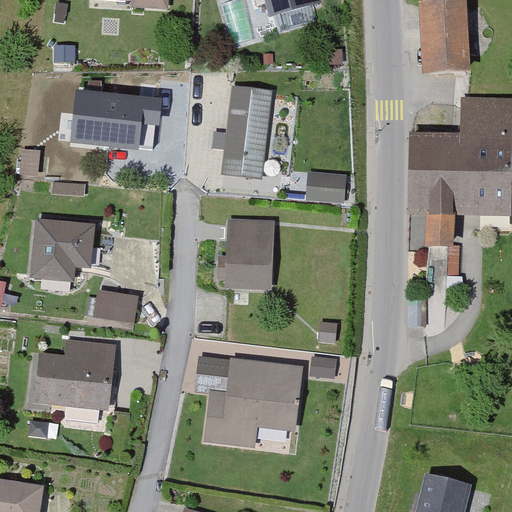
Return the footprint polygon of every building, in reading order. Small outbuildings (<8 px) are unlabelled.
[(268,0),(272,13),(317,2),(317,0),(268,0)] [(424,3),(420,4),(424,72),(469,69),(465,1),(424,3)] [(67,6),(58,5),(56,20),(65,22),(67,6)] [(74,48),(53,47),(52,64),(74,64),(74,48)] [(341,50),(329,51),(330,65),(342,64),(341,50)] [(273,55),(264,56),(265,64),(274,64),(273,55)] [(101,81),(89,80),(88,91),(101,92),(101,81)] [(269,94),(233,90),(229,134),(215,133),(214,148),(225,149),(223,173),(260,177),(269,94)] [(157,100),(79,93),(75,142),(152,149),(157,100)] [(413,137),(412,212),(430,213),(429,273),(458,274),(459,248),(451,248),(451,213),(511,214),(511,207),(511,98),(469,98),(461,98),(461,138),(413,137)] [(39,152),(23,151),(21,174),(37,175),(39,152)] [(344,202),(346,177),(310,173),(307,199),(344,202)] [(85,185),(52,182),(51,194),(84,197),(85,185)] [(94,225),(36,219),(30,276),(72,280),(73,264),(89,266),(94,225)] [(274,224),(231,222),(229,257),(219,256),(217,282),(226,282),(227,287),(271,289),(274,224)] [(139,297),(99,292),(96,317),(135,323),(139,297)] [(425,325),(426,301),(411,301),(410,325),(425,325)] [(336,323),(319,322),(318,340),(335,341),(336,323)] [(36,401),(106,409),(113,347),(69,342),(67,358),(41,355),(36,401)] [(227,394),(231,360),(198,356),(195,390),(211,393),(227,394)] [(335,359),(313,357),(311,373),(333,376),(335,359)] [(300,367),(231,360),(227,394),(211,393),(206,439),(253,444),(256,423),(294,427),(300,367)] [(129,414),(116,412),(113,432),(126,434),(129,414)] [(462,511),(468,487),(427,477),(418,511),(462,511)] [(0,481),(0,511),(39,511),(43,488),(0,481)]
